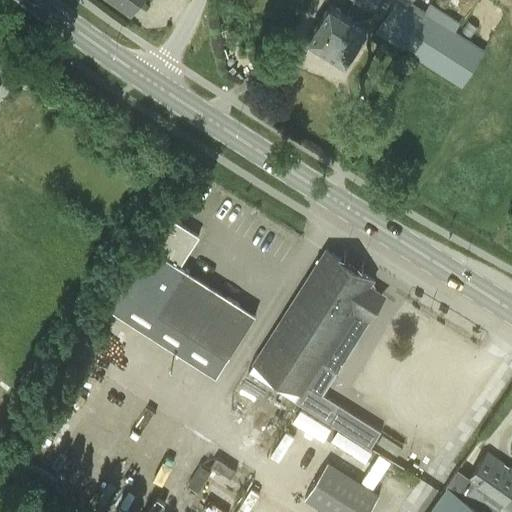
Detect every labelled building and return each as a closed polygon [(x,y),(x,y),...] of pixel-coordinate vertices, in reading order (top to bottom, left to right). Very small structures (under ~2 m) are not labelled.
[(116,0),(131,10),(137,0),(116,0)] [(310,35),(346,58),(367,25),(358,20),(367,6),(384,17),(376,28),(462,83),(484,49),(409,1),(409,0),(354,0),(347,13),(330,2),(310,35)] [(199,233),(168,213),(108,306),(215,375),(256,312),(180,263),(199,233)] [(324,393),(371,316),(366,313),(379,291),(369,285),(374,276),(327,247),(251,369),(303,401),(373,444),(382,429),(324,393)] [(153,370),(134,406),(161,420),(156,430),(168,437),(192,391),(153,370)] [(511,511),(511,465),(490,450),(471,476),(459,467),(446,485),(448,487),(444,493),(430,511),(511,511)] [(368,511),(381,493),(329,460),(305,498),(327,511),(368,511)]
